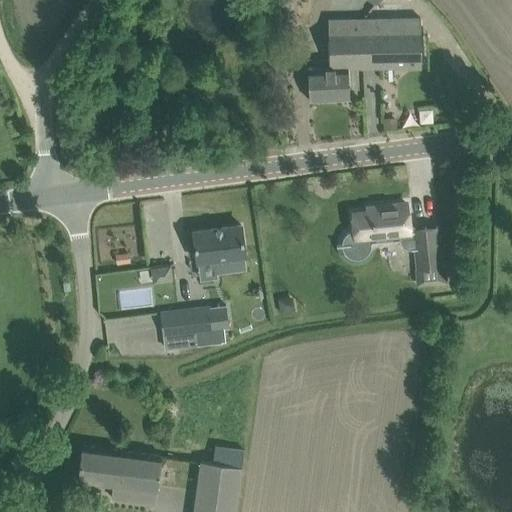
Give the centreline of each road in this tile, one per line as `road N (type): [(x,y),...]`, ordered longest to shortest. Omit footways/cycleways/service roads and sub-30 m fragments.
road 1 (unclassified): [(61,197),(511,137)]
road 2 (unclassified): [(14,511),(75,385),(87,317),(80,234),(61,197)]
road 3 (unclassified): [(39,108),(52,68),(103,0)]
